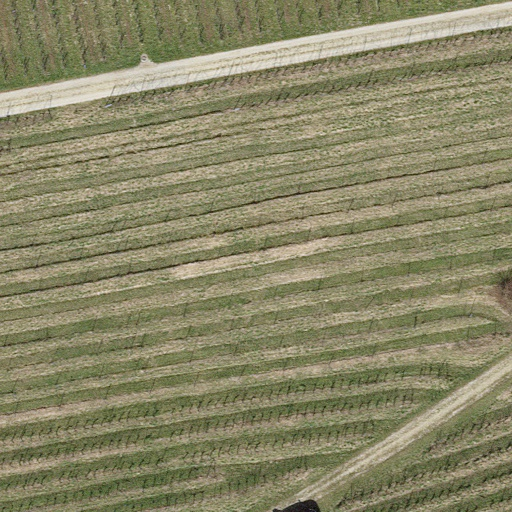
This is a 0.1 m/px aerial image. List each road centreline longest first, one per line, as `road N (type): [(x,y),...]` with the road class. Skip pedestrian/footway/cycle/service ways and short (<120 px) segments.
road 1 (track): [(511,11),(0,105)]
road 2 (track): [(285,511),(511,362)]
